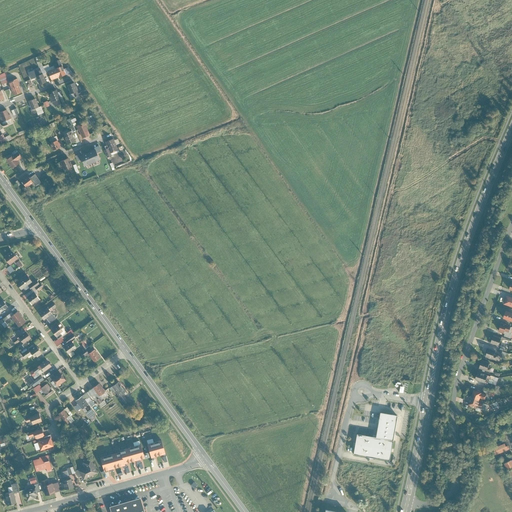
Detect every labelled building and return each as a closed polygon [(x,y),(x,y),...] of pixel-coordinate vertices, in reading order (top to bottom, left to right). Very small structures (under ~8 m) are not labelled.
[(51,70),(48,71),(49,72),(52,80),(63,76),(60,67),(51,70)] [(37,70),(29,73),(31,79),(37,77),(39,76),(37,70)] [(6,72),(0,74),(0,76),(3,84),(9,82),(6,72)] [(39,76),(37,77),(40,85),(47,82),(44,74),(39,76)] [(18,79),(9,82),(14,95),(22,92),(19,86),(20,85),(18,79)] [(75,83),(68,86),(71,94),(78,91),(75,83)] [(57,90),(50,92),(53,101),(60,99),(57,90)] [(36,98),(29,101),(32,109),(39,107),(36,98)] [(60,99),(53,101),(55,107),(63,104),(60,99)] [(7,110),(0,112),(0,113),(1,117),(0,118),(2,122),(11,119),(10,115),(9,115),(7,110)] [(86,122),(77,126),(83,138),(92,135),(86,122)] [(72,131),(64,134),(68,144),(76,141),(72,131)] [(8,137),(6,137),(4,134),(0,135),(0,138),(3,143),(9,140),(8,137)] [(114,139),(106,142),(111,153),(119,150),(114,139)] [(58,140),(51,143),(54,150),(61,147),(58,140)] [(14,155),(7,161),(13,169),(20,163),(18,160),(22,158),(19,152),(14,156),(14,155)] [(87,159),(84,152),(76,155),(80,163),(87,159)] [(69,158),(61,161),(65,170),(73,166),(69,158)] [(29,176),(21,181),(26,188),(33,182),(29,176)] [(12,251),(4,258),(10,266),(18,259),(12,251)] [(28,276),(17,284),(22,290),(33,282),(28,276)] [(36,293),(28,298),(33,305),(41,299),(36,293)] [(4,301),(0,304),(0,313),(8,307),(4,301)] [(48,308),(40,314),(44,320),(46,318),(53,313),(48,308)] [(18,311),(11,317),(19,327),(26,322),(18,311)] [(511,313),(506,311),(503,320),(511,323),(511,322),(511,313)] [(53,313),(46,318),(50,323),(57,318),(53,313)] [(511,326),(502,323),(499,332),(505,334),(504,336),(511,338),(511,326)] [(58,325),(51,330),(56,337),(63,332),(58,325)] [(31,338),(27,332),(19,338),(23,344),(31,338)] [(74,334),(65,340),(68,344),(76,338),(74,334)] [(493,336),(491,344),(498,347),(501,339),(493,336)] [(73,342),(65,348),(69,354),(77,348),(73,342)] [(42,352),(38,347),(31,352),(30,349),(23,355),(26,359),(32,354),(35,357),(42,352)] [(95,349),(89,354),(95,362),(101,358),(95,349)] [(488,349),(485,358),(498,362),(500,357),(494,355),(495,352),(488,349)] [(52,366),(47,360),(41,365),(45,371),(52,366)] [(482,361),(479,370),(491,373),(493,368),(489,367),(490,363),(482,361)] [(61,373),(53,379),(58,386),(67,380),(61,373)] [(478,373),(475,381),(487,385),(490,376),(478,373)] [(35,387),(45,379),(42,375),(35,380),(30,374),(25,378),(30,385),(33,384),(35,387)] [(126,392),(119,382),(113,387),(120,396),(126,392)] [(100,383),(94,388),(96,391),(96,392),(100,397),(106,392),(100,383)] [(54,392),(47,384),(41,389),(47,397),(54,392)] [(473,390),(469,405),(482,410),(487,394),(473,390)] [(87,393),(83,396),(86,401),(91,397),(87,393)] [(83,396),(76,401),(82,409),(89,404),(86,401),(83,396)] [(95,415),(96,414),(93,408),(87,412),(92,421),(97,418),(95,415)] [(65,410),(59,414),(67,426),(71,423),(67,418),(69,417),(65,410)] [(40,414),(25,418),(27,423),(31,421),(33,425),(43,422),(40,414)] [(357,435),(353,456),(389,462),(397,417),(380,414),(376,439),(357,435)] [(43,429),(33,432),(36,440),(45,437),(43,429)] [(50,438),(37,442),(40,451),(53,446),(50,438)] [(162,439),(147,443),(150,456),(165,453),(162,439)] [(490,448),(493,455),(508,449),(507,445),(505,446),(504,442),(490,448)] [(146,458),(142,443),(120,448),(124,463),(146,458)] [(121,450),(100,456),(104,472),(125,466),(124,463),(121,450)] [(40,459),(33,460),(36,471),(46,469),(47,472),(52,471),(48,455),(39,458),(40,459)] [(91,460),(83,464),(86,469),(79,472),(84,482),(99,475),(91,460)] [(65,476),(76,473),(74,466),(67,467),(68,470),(63,471),(65,476)] [(64,481),(66,490),(74,488),(72,479),(64,481)] [(48,480),(42,482),(46,496),(56,493),(53,483),(49,484),(48,480)] [(36,487),(24,490),(27,501),(36,499),(35,497),(38,496),(36,487)] [(14,492),(5,494),(7,506),(16,504),(14,492)] [(144,511),(141,499),(111,508),(111,511),(144,511)]
